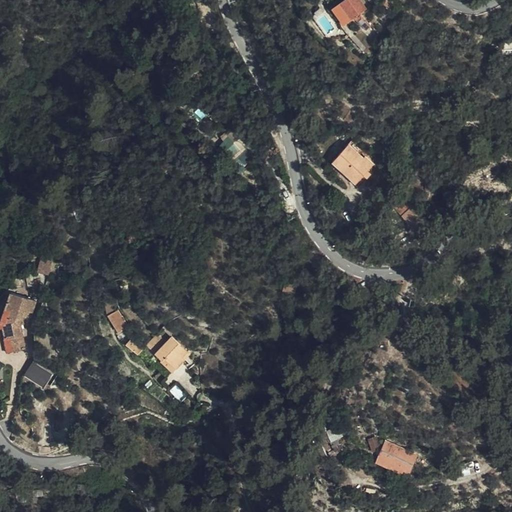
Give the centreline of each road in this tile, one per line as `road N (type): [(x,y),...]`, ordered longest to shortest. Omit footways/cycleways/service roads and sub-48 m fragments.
road 1 (tertiary): [(511,208),(420,264),(393,272),(347,267),(321,242),(303,206),(283,125),(228,0)]
road 2 (unknown): [(291,511),(285,438),(298,395),(331,356),(389,314),(402,269)]
road 3 (tertiary): [(0,439),(49,464),(97,454),(122,461),(159,511)]
